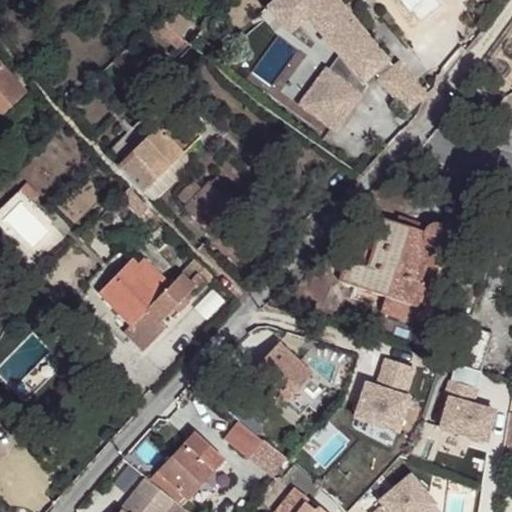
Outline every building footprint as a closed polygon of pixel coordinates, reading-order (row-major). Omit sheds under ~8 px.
[(325,37),(361,82),(373,73),(381,84),(398,104),(418,87),(400,64),(395,68),(337,0),(278,0),(268,8),(286,30),(305,14),(303,11),(313,2),(335,29),(325,37)] [(305,14),(325,37),(335,29),(313,2),(303,11),(305,14)] [(158,18),(180,37),(190,24),(169,7),(158,18)] [(150,28),(176,51),(185,40),(180,37),(158,18),(150,28)] [(188,43),(205,58),(214,44),(201,29),(188,43)] [(0,115),(25,92),(0,64),(0,115)] [(315,100),(334,76),(326,68),(299,104),(336,132),(342,121),(315,100)] [(361,82),(370,93),(381,84),(373,73),(361,82)] [(334,76),(315,100),(342,121),(362,97),(334,76)] [(408,107),(409,111),(411,115),(427,112),(424,96),(408,101),(408,104),(408,107)] [(119,167),(143,193),(182,154),(200,136),(175,112),(119,167)] [(143,193),(153,203),(192,165),(182,154),(143,193)] [(215,176),(235,195),(240,190),(221,171),(215,176)] [(186,206),(204,226),(235,195),(215,176),(202,189),(193,180),(178,196),(187,205),(186,206)] [(26,185),(19,192),(32,203),(38,196),(26,185)] [(125,205),(139,219),(149,209),(133,194),(126,202),(122,198),(121,197),(119,197),(117,197),(115,198),(115,199),(115,201),(115,203),(120,209),(125,205)] [(424,233),(383,219),(367,268),(345,261),(339,281),(385,296),(380,313),(411,323),(423,287),(417,285),(430,246),(434,248),(440,246),(443,244),(445,241),(446,236),(446,232),(443,228),(438,225),(434,225),(429,226),(426,229),(424,233)] [(128,338),(142,353),(166,330),(160,324),(175,310),(179,314),(189,303),(185,299),(203,282),(209,287),(215,279),(198,261),(192,268),(200,277),(192,284),(183,275),(171,285),(160,275),(144,259),(137,265),(134,261),(100,295),(130,326),(135,331),(128,338)] [(135,331),(130,326),(123,332),(128,338),(135,331)] [(467,327),(454,366),(477,373),(490,335),(467,327)] [(283,405),(311,374),(278,344),(250,375),(283,405)] [(511,414),(509,414),(503,452),(511,453),(511,414)] [(274,479),(288,460),(239,420),(224,438),(274,479)] [(194,433),(150,480),(173,502),(181,504),(222,459),(194,433)] [(119,511),(165,511),(173,502),(145,479),(119,511)] [(323,511),(315,506),(314,507),(306,500),(307,499),(294,489),(275,511),(323,511)] [(186,511),(173,502),(165,511),(186,511)]
